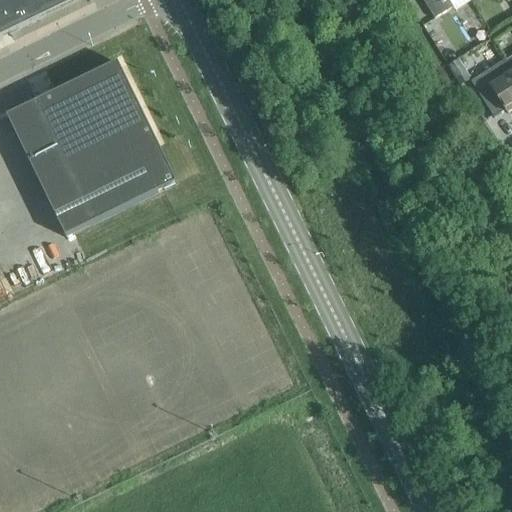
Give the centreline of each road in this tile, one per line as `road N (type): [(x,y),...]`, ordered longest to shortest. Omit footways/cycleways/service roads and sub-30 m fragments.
road 1 (secondary): [(426,511),(170,0)]
road 2 (residential): [(0,72),(143,0)]
